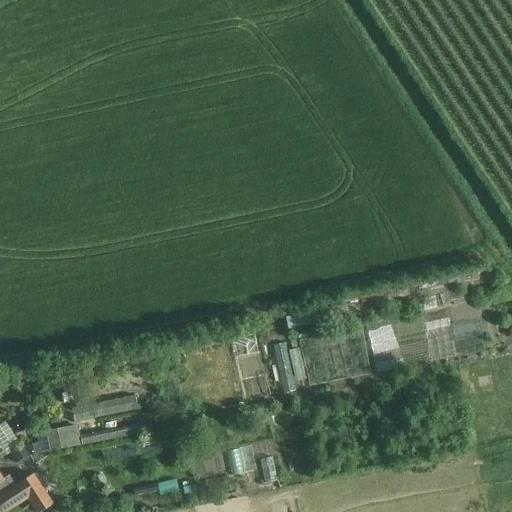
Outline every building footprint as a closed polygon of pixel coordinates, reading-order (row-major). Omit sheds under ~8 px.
[(344,304),(285,317),(287,330),(346,317),(344,304)] [(152,391),(93,395),(94,409),(153,405),(152,391)] [(14,450),(9,453),(15,463),(27,456),(79,445),(76,426),(37,435),(39,443),(24,447),(22,444),(14,450)] [(0,428),(0,457),(0,458),(9,453),(14,450),(0,428)] [(0,495),(0,511),(6,511),(27,498),(36,511),(40,511),(52,504),(33,474),(15,486),(0,495)] [(0,474),(0,495),(15,486),(8,475),(3,479),(0,474)]
